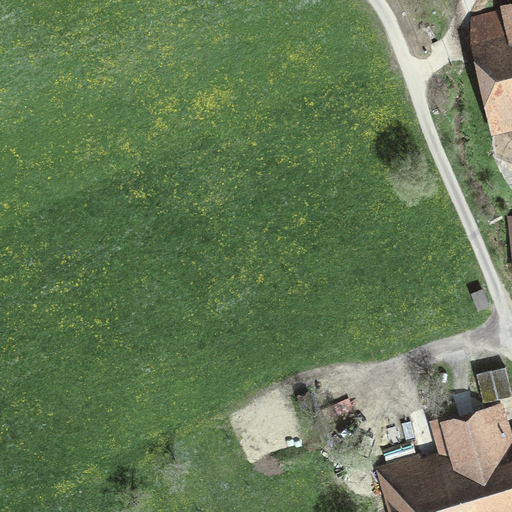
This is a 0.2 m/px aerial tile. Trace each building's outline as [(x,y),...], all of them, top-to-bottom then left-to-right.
[(511,5),(473,15),(475,43),(495,131),(511,127),(511,5)] [(478,309),(490,305),(483,289),(472,293),(478,309)] [(511,394),(511,389),(505,366),(476,374),(485,402),(511,394)] [(306,393),(298,396),(301,405),(310,402),(306,393)] [(511,511),(511,430),(508,432),(501,409),(435,428),(441,447),(376,466),(390,511),(511,511)] [(359,417),(338,421),(342,434),(362,430),(359,417)]
